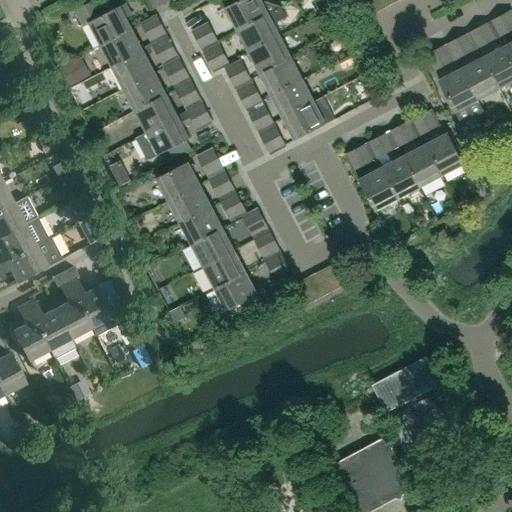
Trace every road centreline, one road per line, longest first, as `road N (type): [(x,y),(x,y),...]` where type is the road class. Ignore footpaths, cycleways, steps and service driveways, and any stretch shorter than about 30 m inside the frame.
road 1 (residential): [(316,143),(416,89),(395,50),(497,0)]
road 2 (residential): [(258,174),(169,18)]
road 3 (residential): [(484,335),(428,316),(377,261),(361,231)]
road 4 (residential): [(361,231),(300,263),(258,174)]
